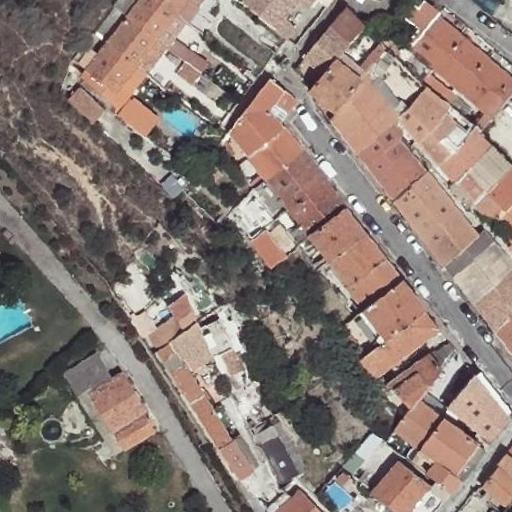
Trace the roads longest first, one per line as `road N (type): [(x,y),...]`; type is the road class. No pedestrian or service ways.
road 1 (residential): [(344,0),(282,76),(301,96),(301,115),(511,390)]
road 2 (residential): [(219,511),(134,364),(0,210)]
